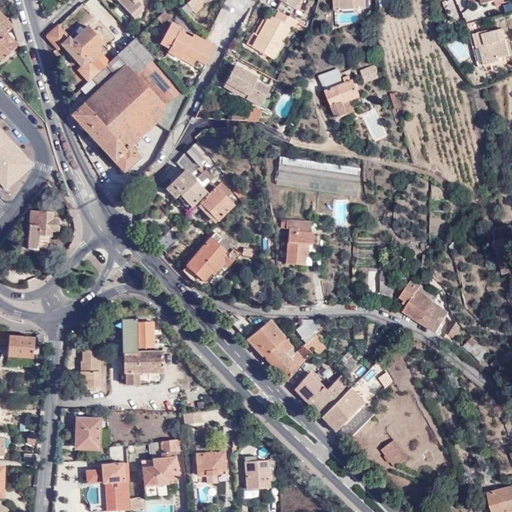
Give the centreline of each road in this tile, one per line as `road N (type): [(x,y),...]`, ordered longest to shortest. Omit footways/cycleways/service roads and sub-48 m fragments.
road 1 (primary): [(148,290),(367,511)]
road 2 (primary): [(394,511),(184,296)]
road 3 (residential): [(261,314),(355,310),(388,318),(511,403)]
road 4 (residential): [(111,216),(164,162),(244,0)]
road 5 (residential): [(57,315),(42,511)]
road 6 (primary): [(111,216),(41,64)]
road 7 (tertiary): [(0,98),(38,139),(44,167),(0,228)]
